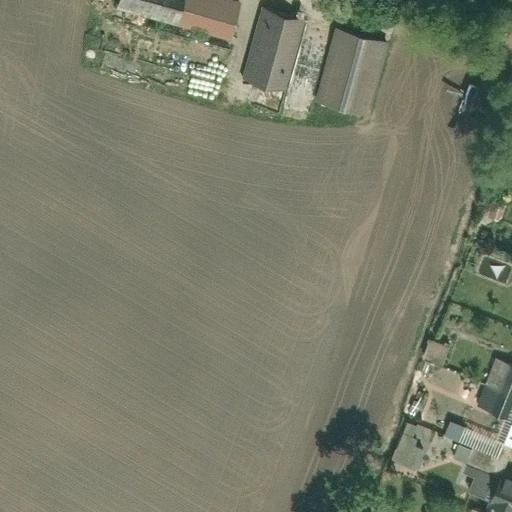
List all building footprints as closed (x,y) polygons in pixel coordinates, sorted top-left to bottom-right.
[(106,0),(104,8),(168,26),(175,0),(106,0)] [(254,12),(234,83),(279,95),(298,24),(254,12)] [(330,30),(307,104),(358,120),(381,46),(330,30)] [(504,424),(511,405),(511,368),(495,362),(474,412),(504,424)] [(511,423),(500,451),(511,455),(511,423)] [(469,433),(462,449),(488,460),(494,445),(469,433)] [(511,478),(491,472),(482,502),(511,511),(511,478)] [(467,511),(502,511),(473,499),(467,511)]
